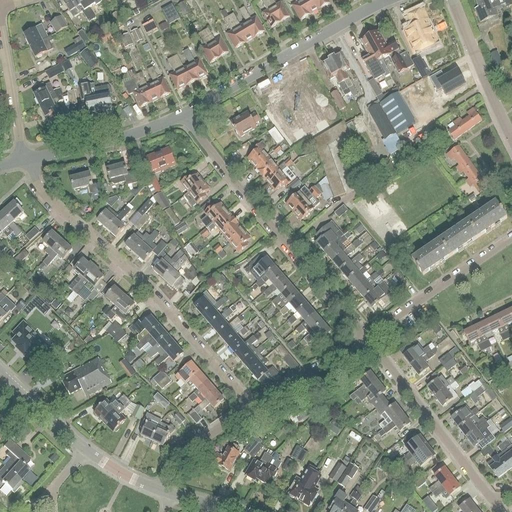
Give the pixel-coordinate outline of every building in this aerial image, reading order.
[(65,0),(62,2),(74,19),(85,12),(76,0),(65,0)] [(76,0),(85,12),(91,23),(96,20),(89,9),(95,5),(96,7),(102,2),(100,0),(76,0)] [(270,28),(280,23),(266,0),(255,0),(257,3),(261,1),(266,11),(262,13),(270,28)] [(272,0),(266,0),(280,23),(289,17),(280,3),(276,5),(272,0)] [(309,16),(299,0),(295,0),(297,3),(291,6),(300,21),(309,16)] [(299,0),(309,16),(320,9),(314,0),(299,0)] [(314,0),(320,9),(329,4),(326,0),(314,0)] [(475,0),(478,7),(474,8),(480,23),(497,16),(495,9),(501,6),(500,5),(498,0),(475,0)] [(192,14),(185,3),(179,6),(186,17),(192,14)] [(172,5),(161,11),(169,26),(180,20),(172,5)] [(245,9),(239,13),(245,23),(254,38),(264,32),(255,18),(252,20),(245,9)] [(407,17),(412,27),(403,32),(414,55),(437,44),(426,21),(427,20),(423,10),(407,17)] [(123,22),(117,13),(112,17),(118,26),(123,22)] [(244,44),(254,38),(245,23),(241,26),(235,15),(229,19),(244,44)] [(62,17),(51,24),(57,35),(68,28),(62,17)] [(225,21),(232,31),(226,35),(235,49),(244,44),(229,19),(225,21)] [(142,27),(146,35),(152,32),(152,33),(157,30),(152,21),(142,27)] [(166,23),(159,27),(162,33),(169,29),(166,23)] [(28,44),(30,47),(42,42),(45,40),(48,39),(42,26),(35,29),(36,31),(24,36),(26,40),(26,41),(28,45),(28,44)] [(143,41),(138,30),(132,33),(138,44),(143,41)] [(216,41),(210,30),(204,33),(219,59),(228,53),(219,39),(216,41)] [(90,41),(83,31),(78,35),(85,45),(90,41)] [(369,36),(382,60),(388,56),(398,74),(407,69),(414,66),(407,53),(400,56),(397,50),(399,49),(395,41),(387,46),(378,31),(369,36)] [(109,32),(98,37),(102,45),(107,42),(107,41),(112,38),(109,32)] [(209,64),(219,59),(204,33),(203,34),(201,36),(207,46),(201,50),(209,64)] [(134,46),(128,35),(121,38),(126,49),(134,46)] [(390,75),(382,60),(369,36),(360,41),(367,52),(365,53),(367,57),(361,60),(369,73),(371,72),(375,80),(384,75),(385,77),(390,75)] [(45,40),(42,42),(30,47),(35,59),(37,58),(38,59),(41,57),(41,56),(54,50),(50,43),(53,41),(51,37),(48,39),(45,40)] [(115,50),(122,47),(118,40),(112,43),(115,50)] [(77,46),(66,52),(69,59),(80,53),(77,46)] [(99,64),(88,50),(82,54),(92,69),(99,64)] [(183,53),(189,66),(197,81),(207,76),(199,60),(195,63),(188,50),(183,53)] [(64,51),(57,55),(63,63),(69,59),(64,51)] [(331,58),(352,97),(357,94),(353,87),(345,72),(350,69),(341,52),(338,53),(337,53),(334,54),(334,55),(331,58)] [(186,87),(197,81),(189,66),(183,69),(177,56),(172,58),(186,87)] [(169,76),(177,91),(186,87),(172,58),(167,61),(174,74),(169,76)] [(347,93),(350,98),(352,97),(331,58),(327,60),(325,59),(323,60),(323,62),(321,63),(330,80),(335,77),(339,84),(338,85),(342,92),(344,95),(347,93)] [(418,59),(413,62),(419,73),(427,68),(423,63),(421,64),(418,59)] [(73,69),(70,62),(63,65),(66,73),(73,69)] [(61,65),(46,73),(50,81),(65,73),(61,65)] [(170,95),(163,79),(158,81),(152,69),(147,71),(153,84),(160,99),(170,95)] [(317,87),(307,70),(295,77),(304,94),(317,87)] [(430,78),(429,79),(437,92),(442,90),(445,97),(465,86),(457,72),(445,79),(444,77),(441,72),(430,78)] [(149,105),(160,99),(153,84),(147,87),(141,74),(136,76),(149,105)] [(133,83),(125,86),(130,97),(133,95),(139,109),(149,105),(136,76),(131,78),(133,83)] [(284,84),(294,100),(304,94),(295,77),(284,84)] [(511,85),(508,77),(501,80),(505,89),(511,85)] [(381,104),(386,101),(382,94),(372,79),(368,82),(377,97),(381,104)] [(273,90),(283,107),(294,100),(284,84),(273,90)] [(60,89),(54,92),(50,85),(44,87),(46,90),(34,96),(36,101),(38,105),(40,107),(61,97),(60,93),(61,92),(60,89)] [(90,91),(89,85),(79,87),(82,101),(85,100),(88,114),(100,112),(96,90),(90,91)] [(95,88),(96,90),(100,112),(106,110),(106,112),(111,111),(110,109),(112,109),(109,95),(107,86),(95,88)] [(271,113),(283,107),(273,90),(262,97),(271,113)] [(345,106),(336,90),(329,94),(338,110),(345,106)] [(78,105),(75,91),(68,94),(71,107),(78,105)] [(413,124),(397,95),(386,101),(381,104),(380,105),(396,134),(413,124)] [(40,107),(45,119),(47,118),(48,119),(51,117),(51,116),(61,111),(58,104),(63,101),(61,97),(40,107)] [(395,133),(379,105),(368,111),(385,141),(383,142),(389,154),(402,147),(395,133)] [(469,117),(462,122),(468,131),(481,121),(473,109),(466,114),(469,117)] [(250,117),(247,113),(230,123),(239,138),(256,128),(254,124),(259,121),(255,114),(250,117)] [(448,132),(454,141),(468,131),(462,122),(459,119),(453,123),(455,127),(448,132)] [(350,121),(345,125),(350,133),(355,129),(350,121)] [(350,133),(345,125),(344,122),(338,126),(344,136),(350,133)] [(339,139),(344,136),(338,126),(333,129),(339,139)] [(333,143),(339,139),(333,129),(327,132),(333,143)] [(313,141),(316,150),(328,146),(333,143),(327,132),(313,141)] [(269,140),(272,144),(274,149),(282,142),(276,134),(269,140)] [(311,140),(304,144),(307,149),(314,145),(311,140)] [(247,159),(253,167),(266,155),(262,150),(263,149),(259,144),(253,149),(255,152),(247,159)] [(278,146),(273,151),(276,155),(281,150),(278,146)] [(316,150),(318,155),(329,151),(328,146),(316,150)] [(458,166),(467,160),(458,147),(446,156),(451,162),(454,160),(458,166)] [(169,149),(146,158),(153,175),(175,165),(169,149)] [(318,155),(320,161),(331,157),(329,151),(318,155)] [(253,167),(261,175),(274,164),(266,155),(253,167)] [(320,161),(322,166),(333,162),(331,157),(320,161)] [(397,175),(387,158),(377,164),(387,181),(397,175)] [(261,175),(268,184),(287,168),(292,163),(290,160),(278,169),(274,164),(261,175)] [(463,173),(468,180),(477,174),(467,160),(458,166),(456,169),(460,175),(463,173)] [(335,167),(333,162),(322,166),(324,172),(335,167)] [(109,181),(111,181),(112,184),(115,185),(126,183),(126,186),(141,182),(135,171),(128,173),(126,164),(106,169),(109,181)] [(324,172),(326,177),(337,173),(335,167),(324,172)] [(290,181),(295,177),(287,168),(268,184),(275,192),(283,184),(285,187),(291,182),(290,181)] [(337,173),(326,177),(328,182),(339,178),(337,173)] [(89,174),(70,179),(73,191),(88,187),(91,198),(100,195),(98,184),(92,185),(89,174)] [(478,194),(487,187),(477,174),(468,180),(465,182),(470,188),(473,186),(478,194)] [(189,176),(180,183),(188,194),(203,183),(197,175),(191,179),(189,176)] [(156,194),(162,191),(155,177),(149,180),(151,185),(155,194),(156,194)] [(328,182),(330,188),(341,184),(339,178),(328,182)] [(296,179),(286,188),(289,192),(300,183),(296,179)] [(209,191),(203,183),(188,194),(196,204),(206,197),(204,195),(209,191)] [(332,197),(327,184),(320,187),(325,199),(332,197)] [(330,188),(332,193),(343,189),(341,184),(330,188)] [(151,185),(147,187),(152,195),(155,194),(151,185)] [(314,187),(309,193),(312,196),(315,200),(321,194),(314,187)] [(293,213),(307,201),(312,196),(309,193),(304,188),(299,192),(299,193),(286,205),(293,213)] [(345,195),(343,189),(332,193),(334,199),(345,195)] [(161,194),(154,198),(158,205),(165,200),(161,194)] [(469,202),(476,198),(473,194),(467,198),(469,202)] [(117,197),(105,201),(113,208),(120,199),(117,197)] [(21,205),(16,199),(3,212),(13,223),(23,213),(18,208),(21,205)] [(134,228),(145,215),(153,205),(149,201),(129,224),(134,228)] [(300,221),(314,208),(307,201),(293,213),(300,221)] [(506,219),(495,203),(468,222),(478,238),(506,219)] [(216,209),(213,206),(205,214),(213,224),(227,213),(221,205),(216,209)] [(342,205),(333,213),(338,218),(347,210),(342,205)] [(127,206),(118,217),(106,229),(115,238),(124,228),(120,224),(132,210),(127,206)] [(106,229),(118,217),(109,208),(97,221),(106,229)] [(180,225),(171,210),(165,214),(174,229),(180,225)] [(3,212),(0,214),(0,228),(3,232),(8,238),(13,233),(17,237),(22,232),(13,223),(3,212)] [(234,221),(227,213),(213,224),(220,233),(234,221)] [(150,220),(145,215),(134,228),(140,232),(150,220)] [(158,224),(163,219),(158,215),(154,220),(158,224)] [(450,257),(478,238),(468,222),(439,242),(450,257)] [(230,244),(243,232),(236,223),(222,235),(230,244)] [(332,223),(316,236),(319,240),(316,243),(324,252),(338,240),(341,238),(343,236),(332,223)] [(358,224),(353,228),(357,233),(362,228),(358,224)] [(178,236),(186,231),(182,225),(174,230),(178,236)] [(40,232),(36,228),(25,237),(29,241),(40,232)] [(205,231),(199,236),(203,240),(209,235),(205,231)] [(51,232),(42,243),(47,248),(44,252),(48,256),(61,241),(51,232)] [(159,236),(154,232),(149,237),(134,255),(143,263),(152,253),(157,257),(161,252),(166,246),(161,242),(156,248),(151,244),(159,236)] [(243,232),(230,244),(238,254),(247,246),(245,244),(249,240),(243,232)] [(134,255),(149,237),(145,234),(142,238),(137,233),(134,237),(134,236),(125,246),(134,255)] [(338,240),(324,252),(331,261),(345,250),(341,244),(346,240),(343,236),(341,238),(338,240)] [(357,240),(351,245),(354,249),(361,244),(357,240)] [(62,261),(71,250),(61,241),(48,256),(42,263),(47,267),(56,256),(62,261)] [(450,257),(439,242),(411,261),(422,276),(450,257)] [(375,243),(370,247),(374,251),(379,248),(375,243)] [(345,250),(331,261),(339,270),(349,262),(345,257),(354,249),(351,245),(345,250)] [(213,251),(216,255),(222,250),(219,246),(213,251)] [(226,254),(222,250),(216,255),(220,259),(226,254)] [(15,267),(22,261),(29,256),(24,251),(18,256),(11,263),(15,267)] [(167,257),(161,263),(161,262),(152,272),(162,280),(179,260),(184,255),(179,251),(171,261),(167,257)] [(161,252),(157,257),(160,260),(165,255),(161,252)] [(211,252),(206,256),(210,261),(215,257),(211,252)] [(382,253),(376,257),(380,261),(385,257),(382,253)] [(349,262),(339,270),(347,280),(357,271),(361,267),(357,263),(362,258),(361,257),(359,254),(349,262)] [(252,270),(256,275),(261,280),(265,277),(275,268),(266,258),(256,267),(252,270),(249,266),(243,271),(247,275),(252,270)] [(72,293),(94,267),(89,263),(88,265),(83,260),(73,271),(79,276),(68,290),(72,293)] [(179,260),(162,280),(171,288),(172,287),(177,291),(184,283),(174,274),(183,264),(179,260)] [(357,271),(347,280),(355,289),(365,281),(361,276),(371,268),(367,263),(361,267),(357,271)] [(94,290),(94,289),(93,288),(103,277),(97,273),(99,271),(94,267),(72,293),(77,297),(85,287),(92,293),(94,290)] [(265,277),(261,280),(257,284),(260,287),(261,288),(269,281),(273,286),(283,278),(275,268),(265,277)] [(405,280),(398,272),(393,276),(400,284),(405,280)] [(365,281),(355,289),(363,299),(378,287),(374,282),(379,278),(376,274),(375,273),(365,281)] [(222,276),(218,280),(223,286),(227,282),(222,276)] [(283,278),(273,286),(265,293),(269,298),(277,291),(281,296),(291,287),(283,278)] [(378,287),(363,299),(371,309),(391,293),(383,283),(378,287)] [(284,309),(299,296),(291,287),(281,296),(273,303),(271,304),(275,308),(277,307),(280,304),(284,309)] [(114,288),(104,298),(115,308),(124,297),(114,288)] [(403,289),(397,293),(401,298),(406,294),(403,289)] [(92,293),(87,299),(91,303),(99,294),(94,291),(92,293)] [(192,305),(202,317),(214,307),(204,295),(192,305)] [(299,296),(284,309),(281,312),(285,316),(293,309),(297,314),(307,306),(299,296)] [(51,310),(36,297),(26,308),(31,313),(36,309),(44,317),(51,310)] [(134,306),(124,297),(115,308),(112,312),(107,317),(112,321),(116,317),(122,323),(127,318),(125,316),(134,306)] [(202,317),(210,326),(219,318),(215,313),(229,302),(226,297),(224,299),(223,299),(220,301),(214,307),(202,317)] [(0,303),(0,321),(10,311),(12,313),(16,308),(5,298),(1,303),(0,303)] [(51,306),(55,310),(60,305),(56,300),(51,306)] [(22,302),(16,308),(12,313),(16,316),(26,305),(22,302)] [(219,318),(210,326),(218,335),(227,327),(224,322),(237,311),(233,306),(219,318)] [(307,306),(297,314),(289,321),(293,326),(301,319),(305,323),(315,315),(307,306)] [(107,317),(112,312),(107,308),(103,313),(107,317)] [(511,319),(508,312),(497,317),(503,329),(504,332),(510,329),(508,326),(511,324),(511,319)] [(315,315),(305,323),(296,331),(300,335),(306,330),(310,334),(322,323),(315,315)] [(228,327),(227,327),(218,335),(226,345),(236,336),(231,332),(245,321),(241,316),(228,327)] [(497,331),(499,334),(504,332),(503,329),(497,317),(486,322),(492,334),(497,331)] [(135,326),(134,325),(128,330),(132,334),(135,331),(139,336),(137,337),(138,341),(140,344),(145,339),(159,327),(151,318),(141,326),(139,323),(135,326)] [(486,322),(475,328),(480,339),(482,343),(488,341),(487,339),(493,336),(492,334),(486,322)] [(114,326),(112,325),(106,332),(115,339),(122,330),(123,329),(117,323),(114,326)] [(322,323),(310,334),(300,342),(304,347),(312,339),(317,345),(321,341),(330,333),(322,323)] [(18,338),(13,343),(19,348),(17,350),(18,351),(23,355),(24,356),(26,354),(31,359),(35,355),(46,366),(56,354),(49,348),(45,352),(30,338),(34,333),(23,324),(14,334),(18,338)] [(437,326),(432,330),(436,335),(441,331),(437,326)] [(159,327),(145,339),(140,344),(136,346),(140,351),(149,344),(153,348),(167,336),(159,327)] [(226,345),(234,354),(243,345),(240,341),(250,332),(246,327),(236,336),(226,345)] [(476,342),(478,345),(482,343),(480,339),(475,328),(464,333),(470,345),(476,342)] [(115,339),(113,341),(115,345),(126,336),(122,330),(115,339)] [(504,332),(499,334),(502,342),(508,339),(504,332)] [(167,336),(153,348),(147,353),(152,359),(158,354),(161,357),(175,345),(167,336)] [(89,337),(84,342),(88,346),(93,341),(89,337)] [(234,354),(242,363),(255,351),(251,346),(257,342),(253,337),(243,345),(234,354)] [(488,341),(482,343),(486,351),(491,348),(488,341)] [(486,351),(482,343),(478,345),(481,353),(486,351)] [(411,367),(435,348),(432,344),(422,351),(418,346),(414,350),(404,357),(411,367)] [(175,345),(161,357),(155,363),(159,367),(169,358),(173,363),(183,355),(175,345)] [(242,363),(249,372),(263,360),(259,355),(264,351),(261,346),(255,351),(242,363)] [(296,363),(281,346),(276,351),(290,368),(296,363)] [(424,364),(439,353),(435,348),(411,367),(419,377),(429,369),(424,364)] [(66,355),(62,351),(56,359),(60,362),(66,355)] [(130,352),(124,358),(129,364),(136,359),(130,352)] [(438,361),(442,366),(452,359),(448,354),(438,361)] [(111,383),(103,369),(98,358),(60,379),(69,396),(81,389),(85,397),(111,383)] [(140,359),(134,365),(138,372),(145,365),(140,359)] [(267,363),(264,359),(263,360),(249,372),(258,381),(263,387),(277,375),(272,368),(267,373),(262,367),(267,363)] [(456,364),(452,359),(442,366),(447,372),(456,364)] [(136,375),(125,360),(121,363),(132,378),(136,375)] [(185,385),(199,373),(191,364),(176,378),(179,382),(180,380),(185,385)] [(152,381),(157,386),(166,378),(162,373),(152,381)] [(185,385),(181,389),(185,395),(194,387),(197,391),(207,383),(199,373),(185,385)] [(370,373),(360,381),(365,387),(350,398),(353,402),(358,398),(378,383),(370,373)] [(345,390),(355,383),(351,377),(341,384),(345,390)] [(170,383),(166,378),(157,386),(161,391),(170,383)] [(435,398),(455,383),(451,378),(441,385),(438,380),(427,388),(435,398)] [(465,400),(468,397),(481,386),(478,381),(474,384),(473,383),(467,387),(468,387),(460,393),(465,400)] [(207,383),(197,391),(189,398),(194,403),(199,399),(202,403),(215,391),(207,383)] [(386,392),(378,383),(358,398),(359,399),(362,403),(368,398),(376,410),(386,402),(382,396),(386,392)] [(455,383),(435,398),(443,408),(452,400),(452,401),(457,397),(453,391),(459,387),(455,383)] [(487,391),(483,385),(481,386),(468,397),(474,405),(479,401),(477,399),(487,391)] [(215,391),(202,403),(197,406),(201,411),(209,404),(213,409),(223,401),(215,391)] [(157,394),(154,399),(159,404),(163,400),(157,394)] [(103,423),(127,400),(123,396),(116,403),(115,402),(111,406),(106,401),(94,413),(103,423)] [(123,410),(130,403),(127,400),(103,423),(113,433),(125,420),(120,415),(124,411),(123,410)] [(316,411),(311,402),(293,414),(299,423),(316,411)] [(385,422),(380,426),(383,431),(403,415),(395,404),(391,408),(386,402),(376,410),(385,422)] [(462,403),(451,411),(455,416),(451,419),(459,429),(469,421),(479,414),(476,409),(470,413),(462,403)] [(137,406),(132,417),(140,421),(146,410),(137,406)] [(201,421),(193,411),(188,416),(196,425),(201,421)] [(186,422),(178,414),(173,418),(181,427),(186,422)] [(143,430),(140,436),(147,439),(147,438),(153,441),(161,424),(162,422),(148,415),(141,429),(143,430)] [(410,424),(403,415),(383,431),(379,434),(383,438),(397,427),(400,432),(410,424)] [(467,439),(487,423),(483,418),(473,426),(469,421),(459,429),(467,439)] [(346,427),(336,420),(329,429),(339,436),(346,427)] [(511,421),(511,420),(499,429),(504,435),(511,427),(511,421)] [(484,441),(483,440),(491,434),(487,430),(491,428),(487,423),(467,439),(474,449),(484,441)] [(21,443),(32,431),(24,424),(13,436),(21,443)] [(161,424),(153,441),(158,443),(158,444),(163,447),(169,434),(170,435),(175,430),(171,425),(168,427),(161,424)] [(281,432),(287,437),(291,433),(285,427),(281,432)] [(264,442),(258,437),(245,451),(250,456),(261,444),(262,445),(264,442)] [(404,466),(428,447),(420,437),(406,448),(411,454),(401,462),(404,466)] [(511,447),(506,440),(502,444),(511,457),(511,447)] [(4,467),(21,481),(30,471),(25,466),(30,460),(9,441),(3,448),(9,452),(6,456),(10,460),(4,467)] [(254,459),(264,447),(262,445),(261,444),(250,456),(254,459)] [(511,468),(511,457),(502,444),(497,447),(502,453),(497,457),(500,462),(508,472),(511,468)] [(223,457),(217,454),(213,462),(229,471),(239,454),(237,453),(239,448),(235,445),(233,447),(231,446),(229,448),(228,448),(224,455),(223,457)] [(422,468),(436,458),(428,447),(404,466),(408,471),(418,463),(422,468)] [(498,479),(508,472),(500,462),(497,457),(491,449),(489,447),(480,453),(484,458),(488,455),(491,459),(486,463),(498,479)] [(292,458),(295,461),(303,450),(298,448),(292,458)] [(310,455),(303,450),(295,461),(304,466),(310,455)] [(258,481),(272,458),(265,454),(260,464),(254,461),(245,477),(253,481),(255,479),(258,481)] [(278,478),(275,476),(278,471),(274,468),(280,457),(274,454),(272,458),(258,481),(268,486),(271,481),(272,482),(273,481),(275,482),(278,478)] [(54,455),(49,460),(53,464),(59,459),(54,455)] [(401,475),(407,470),(401,463),(395,467),(401,475)] [(330,479),(338,484),(348,469),(340,464),(330,479)] [(351,464),(348,469),(338,484),(345,489),(351,480),(353,481),(360,470),(351,464)] [(317,470),(312,467),(310,466),(301,481),(297,478),(287,494),(289,495),(289,497),(292,498),(294,498),(299,501),(315,473),(317,470)] [(0,487),(3,484),(14,493),(19,488),(17,486),(21,481),(4,467),(0,471),(0,487)] [(442,487),(452,479),(445,469),(434,476),(439,482),(430,490),(433,494),(439,489),(442,487)] [(315,473),(299,501),(310,507),(315,498),(316,499),(318,495),(317,494),(319,491),(313,488),(320,476),(315,473)] [(423,478),(415,485),(419,489),(427,483),(423,478)] [(450,496),(460,488),(452,479),(442,487),(450,496)] [(352,497),(356,500),(363,490),(359,487),(352,497)] [(437,499),(443,494),(439,489),(433,494),(437,499)] [(363,490),(356,500),(351,507),(350,506),(349,507),(345,511),(355,511),(354,511),(355,509),(357,509),(359,506),(358,505),(357,504),(366,492),(363,490)] [(334,500),(336,501),(330,509),(333,511),(332,511),(345,511),(349,507),(346,506),(344,504),(348,498),(340,492),(334,500)] [(374,497),(365,510),(368,511),(373,511),(381,501),(374,497)] [(474,511),(477,510),(469,501),(459,509),(461,511),(474,511)]
